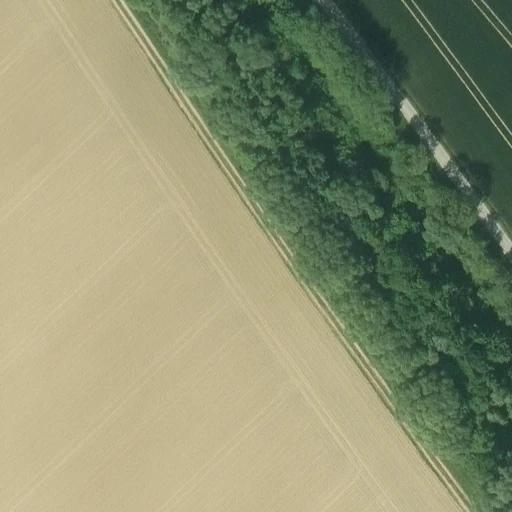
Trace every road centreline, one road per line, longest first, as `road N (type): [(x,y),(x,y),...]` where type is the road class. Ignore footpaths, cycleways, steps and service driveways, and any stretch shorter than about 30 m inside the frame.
road 1 (track): [(115,0),(290,262),(476,511)]
road 2 (track): [(320,0),(511,258)]
